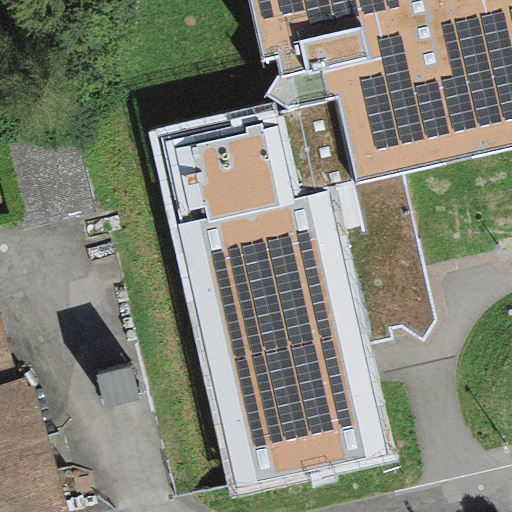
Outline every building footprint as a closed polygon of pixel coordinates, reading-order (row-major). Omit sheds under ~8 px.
[(511,0),(246,0),(263,71),(278,67),(281,78),(269,99),(288,110),(340,99),(360,188),(409,177),(511,153),(511,0)] [(162,138),(239,484),(388,452),(363,338),(393,332),(377,263),(426,252),(409,177),(360,188),(340,99),(288,110),(162,138)] [(77,127),(7,143),(28,234),(98,218),(77,127)] [(442,323),(426,252),(377,263),(393,332),(402,330),(423,348),(442,323)] [(0,511),(78,511),(33,350),(16,354),(0,297),(0,511)]
